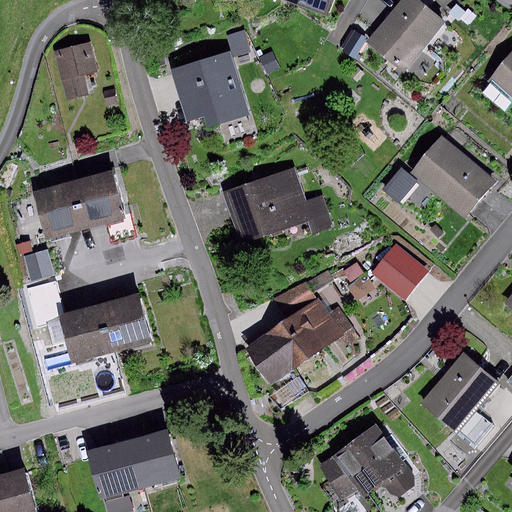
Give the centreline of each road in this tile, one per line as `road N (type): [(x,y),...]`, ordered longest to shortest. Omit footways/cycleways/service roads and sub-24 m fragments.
road 1 (residential): [(234,380),(121,3)]
road 2 (residential): [(511,233),(418,344),(260,458)]
road 3 (residential): [(234,380),(0,440)]
road 4 (residential): [(121,3),(47,25),(0,152)]
